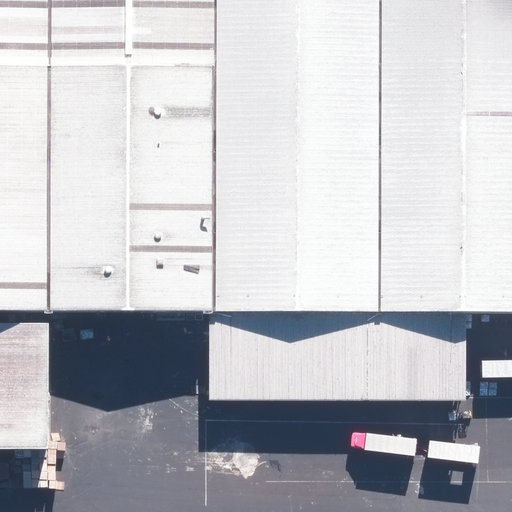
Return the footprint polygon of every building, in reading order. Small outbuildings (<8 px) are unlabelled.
[(0,0),(0,315),(61,316),(58,0),(0,0)] [(58,0),(61,316),(222,315),(220,0),(58,0)] [(511,0),(220,0),(222,315),(511,312),(511,0)] [(466,314),(222,315),(223,406),(466,405),(466,314)] [(0,443),(61,443),(61,316),(0,315),(0,443)]
